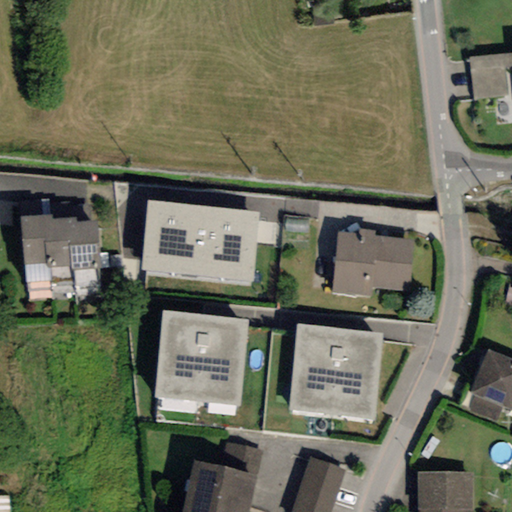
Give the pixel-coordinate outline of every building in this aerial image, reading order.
[(150,214),(147,283),(259,289),(263,220),(150,214)] [(54,245),(52,227),(51,221),(20,224),(25,271),(47,269),(44,246),(54,245)] [(76,229),(76,224),(52,227),(54,245),(44,246),(47,269),(48,276),(71,274),(69,250),(78,249),(76,229)] [(97,227),(76,229),(78,249),(69,250),(71,274),(72,278),(102,275),(97,227)] [(414,244),(337,235),(330,297),(381,303),(382,292),(408,294),(414,244)] [(162,319),(153,406),(238,415),(247,327),(162,319)] [(381,338),(295,331),(289,418),(374,424),(381,338)] [(511,414),(511,365),(486,355),(467,399),(472,401),(467,414),(495,425),(500,414),(511,418),(511,414)] [(330,511),(344,473),(310,462),(292,511),(330,511)] [(251,511),(258,481),(192,466),(181,511),(251,511)] [(418,476),(417,511),(471,511),(471,476),(418,476)]
